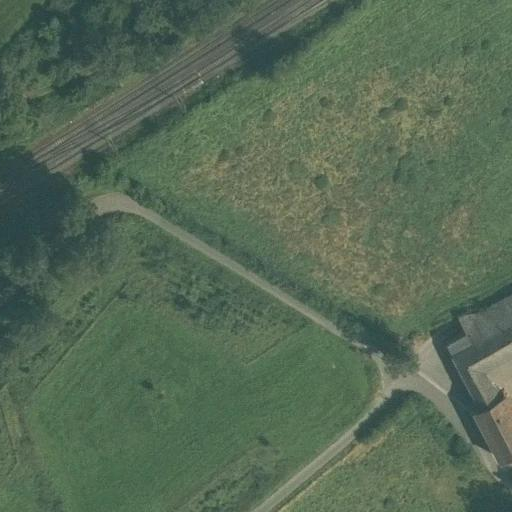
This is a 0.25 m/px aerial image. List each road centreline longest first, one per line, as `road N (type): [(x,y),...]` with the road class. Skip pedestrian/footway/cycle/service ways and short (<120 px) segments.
road 1 (track): [(502,476),(415,383),(122,201),(96,203),(0,297)]
road 2 (track): [(0,95),(28,95),(106,70),(221,0)]
road 3 (track): [(261,511),(415,383)]
